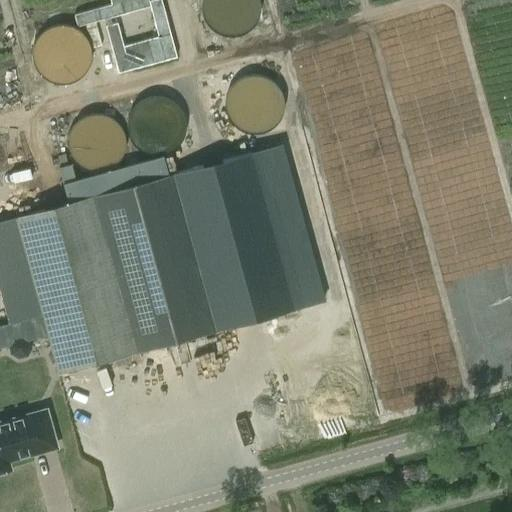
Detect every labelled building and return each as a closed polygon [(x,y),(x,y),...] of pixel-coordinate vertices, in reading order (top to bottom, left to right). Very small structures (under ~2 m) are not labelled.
[(131,0),(120,3),(123,13),(150,6),(148,0),(131,0)] [(160,0),(148,0),(150,6),(158,36),(170,33),(160,0)] [(120,2),(74,14),(77,26),(123,13),(120,3),(120,2)] [(130,70),(127,60),(123,46),(117,23),(105,27),(118,73),(130,70)] [(158,36),(123,46),(127,60),(130,70),(175,56),(170,33),(158,36)] [(215,330),(324,300),(281,143),(172,173),(215,330)] [(71,164),(58,167),(68,202),(14,217),(57,373),(215,330),(172,173),(168,175),(162,155),(75,179),(71,164)] [(13,339),(9,346),(11,354),(18,358),(27,356),(31,349),(28,341),(21,336),(13,339)] [(281,404),(304,399),(301,386),(278,392),(281,404)] [(260,416),(263,428),(288,422),(285,410),(260,416)] [(0,471),(9,469),(6,460),(14,457),(32,453),(52,447),(55,446),(45,411),(0,423),(0,471)] [(290,447),(313,443),(311,432),(287,437),(290,447)]
